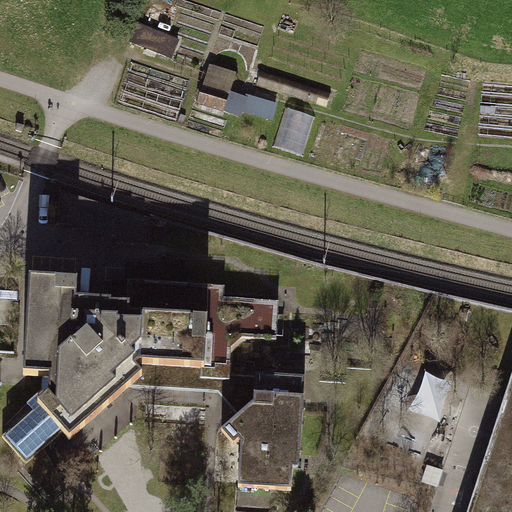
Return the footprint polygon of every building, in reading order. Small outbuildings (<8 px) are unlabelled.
[(142,18),(132,36),(172,56),(182,38),(142,18)] [(203,103),(229,109),(237,68),(211,63),(203,103)] [(287,106),(278,146),(307,153),(316,113),(287,106)] [(150,220),(60,193),(59,226),(73,226),(73,230),(89,231),(88,235),(103,235),(103,240),(117,241),(117,246),(149,247),(150,220)] [(255,401),(256,379),(230,377),(231,349),(242,339),(276,341),(278,303),(224,300),(225,287),(129,282),(127,308),(110,307),(110,304),(75,302),(77,283),(30,281),(24,376),(43,377),(42,392),(27,406),(32,411),(2,438),(26,465),(29,462),(50,485),(59,476),(44,448),(63,432),(70,440),(131,386),(220,391),(241,415),(255,401)] [(425,369),(418,410),(443,414),(451,373),(425,369)] [(255,401),(241,415),(222,432),(234,444),(238,441),(242,444),(239,487),(291,491),(293,454),(300,455),(304,379),(256,376),(256,379),(255,401)] [(511,511),(511,380),(469,511),(511,511)]
